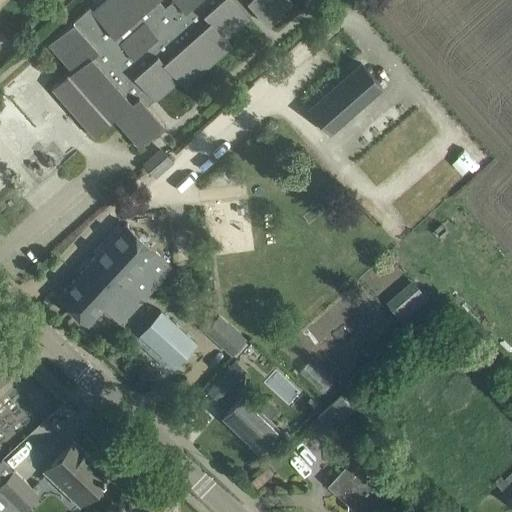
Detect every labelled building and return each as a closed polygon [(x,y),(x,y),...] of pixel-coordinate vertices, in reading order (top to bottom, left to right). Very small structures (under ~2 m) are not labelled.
[(89,5),(47,42),(72,70),(65,76),(64,75),(49,88),(92,137),(107,124),(107,123),(114,117),(138,145),(163,123),(146,104),(176,77),(184,85),(231,43),(224,35),(254,9),(267,23),(292,1),(290,0),(170,0),(164,6),(159,0),(101,0),(92,9),(89,5)] [(343,59),(340,56),(326,41),(266,95),(283,113),(343,59)] [(361,61),(308,109),(330,134),(384,87),(361,61)] [(159,147),(142,163),(154,176),(171,160),(159,147)] [(87,264),(57,296),(87,323),(102,306),(121,323),(140,302),(137,300),(141,296),(143,299),(159,281),(173,266),(152,247),(125,222),(110,238),(87,264)] [(399,319),(427,297),(412,279),(385,300),(399,319)] [(160,308),(138,333),(175,366),(197,341),(160,308)] [(230,355),(245,337),(217,312),(201,329),(230,355)] [(243,348),(233,358),(248,372),(258,361),(243,348)] [(240,377),(228,366),(206,390),(218,401),(240,377)] [(243,394),(236,402),(223,416),(257,448),(277,427),(243,394)] [(355,410),(341,395),(318,417),(332,432),(355,410)] [(74,439),(60,454),(44,471),(78,504),(109,472),(74,439)] [(357,511),(366,511),(386,492),(353,461),(339,476),(346,482),(339,490),(350,500),(350,506),(357,511)] [(256,487),(275,472),(269,464),(250,479),(256,487)] [(39,494),(12,468),(0,480),(0,511),(20,511),(22,511),(39,494)] [(511,481),(498,494),(511,509),(511,481)]
